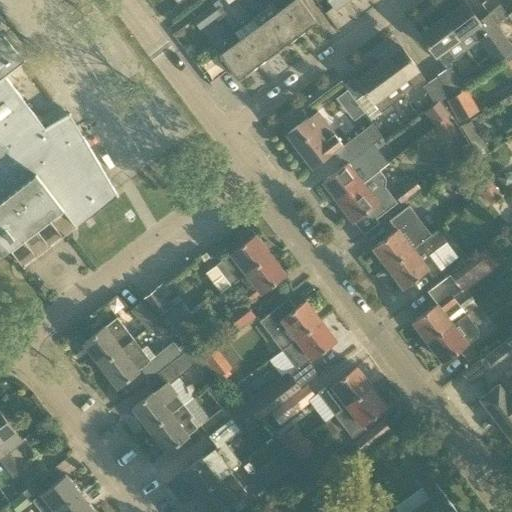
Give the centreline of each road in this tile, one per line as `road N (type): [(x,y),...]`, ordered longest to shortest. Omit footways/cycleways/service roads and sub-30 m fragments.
road 1 (residential): [(510,511),(249,167)]
road 2 (residential): [(17,345),(249,167)]
road 3 (residential): [(224,134),(409,0)]
road 4 (residential): [(141,511),(17,345)]
road 5 (residential): [(224,134),(120,0)]
